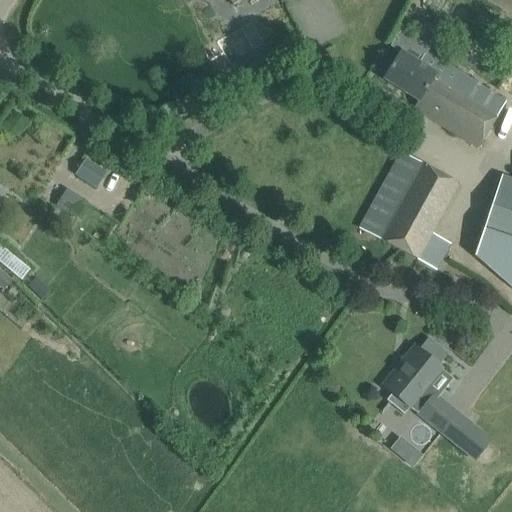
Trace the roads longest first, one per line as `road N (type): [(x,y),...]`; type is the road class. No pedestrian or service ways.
road 1 (unclassified): [(353,275),(0,55)]
road 2 (track): [(452,230),(511,121)]
